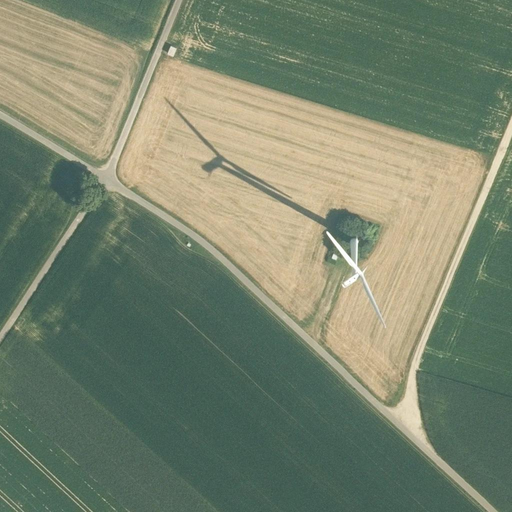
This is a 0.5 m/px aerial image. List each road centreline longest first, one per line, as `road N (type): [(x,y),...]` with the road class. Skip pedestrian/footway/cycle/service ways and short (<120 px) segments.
road 1 (track): [(494,511),(211,249),(104,182)]
road 2 (track): [(400,426),(408,374),(511,122)]
road 3 (unclassified): [(180,0),(107,176)]
road 4 (track): [(0,341),(104,182)]
road 5 (unclassified): [(104,182),(0,116)]
